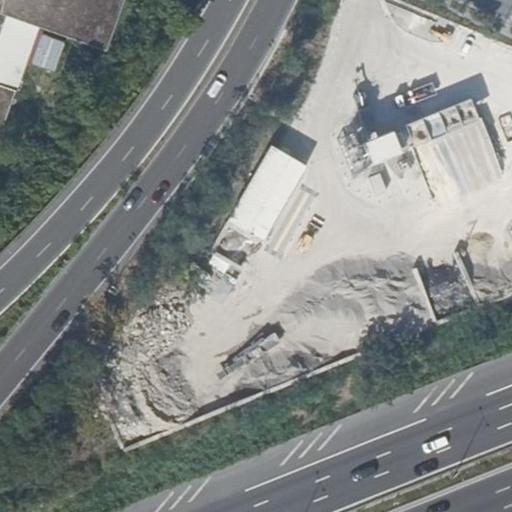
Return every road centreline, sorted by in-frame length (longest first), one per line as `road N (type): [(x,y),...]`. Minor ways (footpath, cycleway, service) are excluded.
road 1 (motorway): [(0,379),(185,144),(271,0)]
road 2 (motorway): [(226,0),(139,141),(0,294)]
road 3 (motorway): [(511,415),(266,511)]
